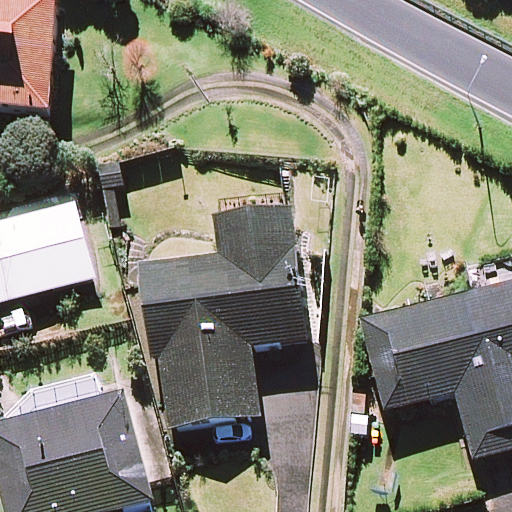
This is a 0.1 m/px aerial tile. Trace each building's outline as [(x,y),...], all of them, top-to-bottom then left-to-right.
[(67,10),(0,4),(0,120),(58,125),(67,10)] [(0,237),(0,312),(100,287),(81,216),(0,237)] [(313,350),(297,220),(223,229),(228,268),(149,277),(169,439),(265,427),(257,357),(313,350)] [(511,268),(477,277),(483,302),(369,330),(391,420),(462,403),(478,468),(511,459),(511,268)] [(161,511),(137,411),(0,444),(0,461),(12,511),(161,511)]
